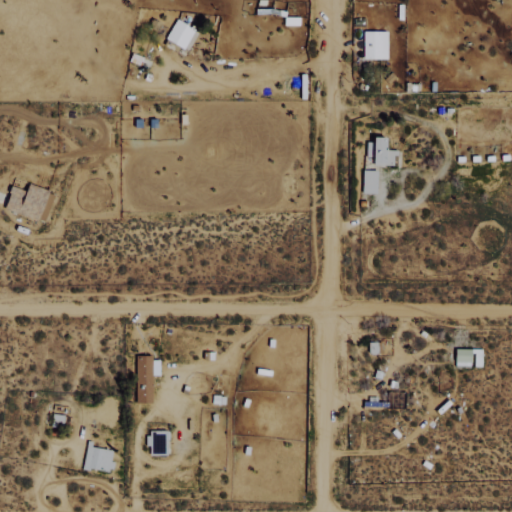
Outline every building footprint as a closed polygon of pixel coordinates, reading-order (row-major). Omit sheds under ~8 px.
[(193,28),(174,20),(165,40),(183,49),(193,28)] [(385,31),(361,31),(361,58),(384,59),(385,31)] [(366,165),(392,165),(392,149),(381,149),(381,137),(366,137),(366,165)] [(360,193),(374,194),(375,170),(361,170),(360,193)] [(379,342),(366,342),(366,354),(380,353),(379,342)] [(468,349),(452,349),(452,365),(467,366),(468,349)] [(134,357),(133,401),(148,402),(149,374),(156,375),(157,358),(134,357)] [(165,455),(166,430),(145,430),(145,445),(148,445),(147,455),(165,455)] [(112,451),(85,445),(81,466),(108,472),(112,451)]
